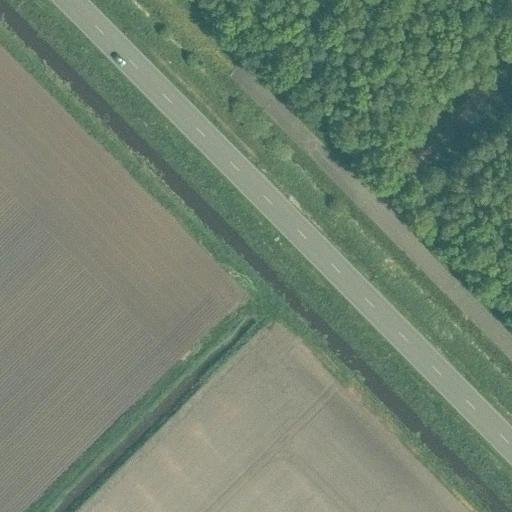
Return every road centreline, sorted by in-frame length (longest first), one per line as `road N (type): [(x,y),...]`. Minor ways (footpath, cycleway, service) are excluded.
road 1 (secondary): [(511,445),(70,0)]
road 2 (unclassified): [(511,351),(242,75)]
